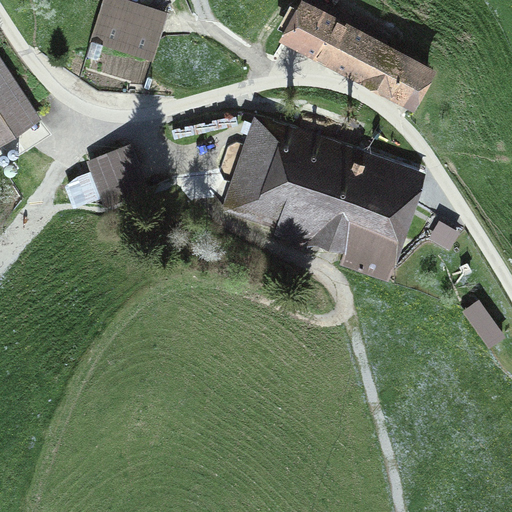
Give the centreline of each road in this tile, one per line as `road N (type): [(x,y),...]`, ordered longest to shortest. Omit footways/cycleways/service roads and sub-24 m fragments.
road 1 (track): [(139,110),(130,141),(185,204),(343,296),(342,318),(324,328),(223,292),(175,292),(131,318),(64,408),(30,511)]
road 2 (unclassified): [(511,297),(425,154),(361,100),(276,81),(170,105),(110,108),(46,73),(0,12)]
road 3 (track): [(84,99),(46,195),(0,253)]
road 4 (track): [(276,81),(202,31),(192,0)]
